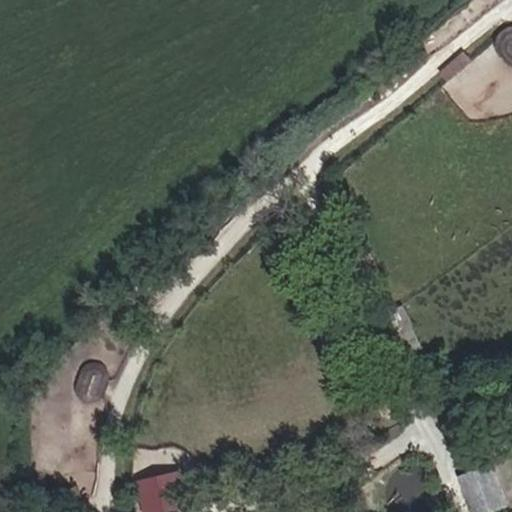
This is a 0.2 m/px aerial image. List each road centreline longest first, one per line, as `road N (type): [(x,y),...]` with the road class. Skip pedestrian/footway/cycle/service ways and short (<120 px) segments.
road 1 (track): [(511,2),(303,170),(157,329),(124,402),(114,474),(119,511)]
road 2 (track): [(303,170),(463,511)]
road 3 (track): [(214,511),(511,414)]
